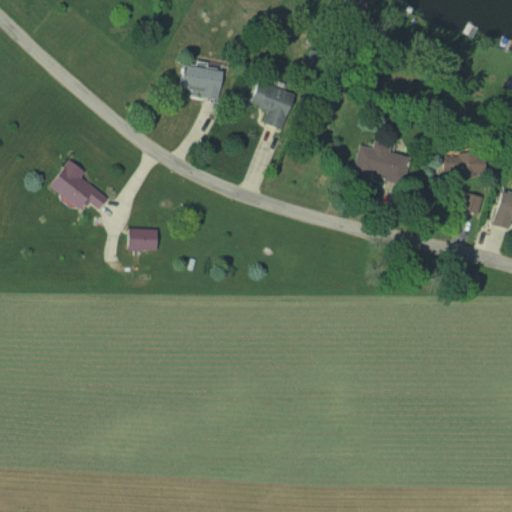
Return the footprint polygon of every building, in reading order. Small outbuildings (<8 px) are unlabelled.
[(174,88),(198,92),(197,98),(214,100),(219,70),(178,64),(174,88)] [(288,92),(250,84),(245,105),(264,109),(260,125),(279,129),(288,92)] [(406,156),(386,153),(387,146),(355,142),(351,172),(402,180),(406,156)] [(439,175),(480,175),(480,155),(439,155),(439,175)] [(43,185),(74,210),(81,201),(92,209),(102,196),(61,163),(43,185)] [(475,214),(478,195),(459,191),(456,211),(475,214)] [(488,225),(505,228),(506,220),(511,221),(511,194),(494,192),(488,225)] [(122,250),(151,250),(151,228),(122,228),(122,250)]
